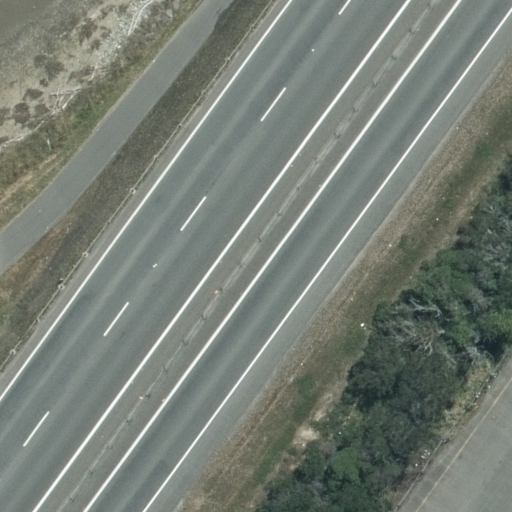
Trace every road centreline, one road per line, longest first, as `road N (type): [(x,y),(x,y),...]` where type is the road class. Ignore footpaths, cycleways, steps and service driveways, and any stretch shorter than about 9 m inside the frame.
road 1 (trunk): [(489,0),(112,511)]
road 2 (trunk): [(0,473),(347,0)]
